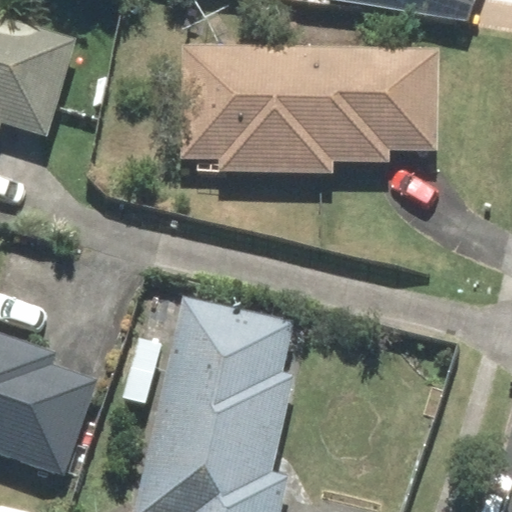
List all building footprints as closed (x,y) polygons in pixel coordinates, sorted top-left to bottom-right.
[(426,0),(476,16),(481,0),(426,0)] [(0,144),(46,158),(76,53),(0,31),(0,144)] [(184,59),(182,170),(221,170),(221,185),(333,186),(333,175),(388,176),(388,162),(436,163),(437,62),(184,59)] [(289,387),(280,386),(291,336),(184,312),(138,511),(279,511),(286,486),(268,482),(289,387)] [(0,340),(0,463),(64,486),(96,392),(46,374),(52,358),(0,340)]
